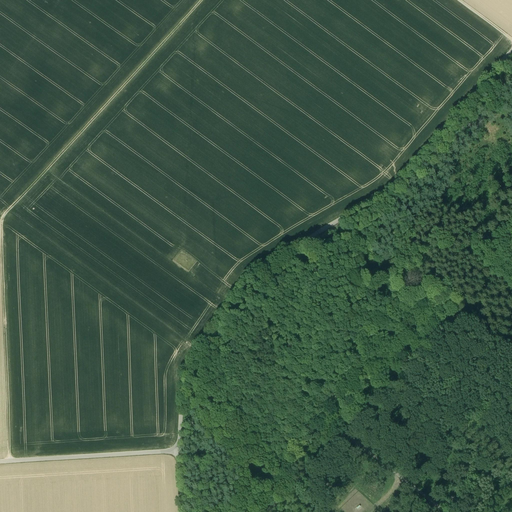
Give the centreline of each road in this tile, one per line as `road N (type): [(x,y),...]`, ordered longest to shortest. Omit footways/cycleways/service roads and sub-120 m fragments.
road 1 (unclassified): [(0,461),(177,450),(184,367),(261,269),(309,248),(393,190),(511,51)]
road 2 (track): [(202,0),(2,218)]
road 3 (track): [(2,218),(11,460)]
road 4 (track): [(511,356),(455,314),(342,434)]
road 5 (track): [(342,434),(445,511)]
